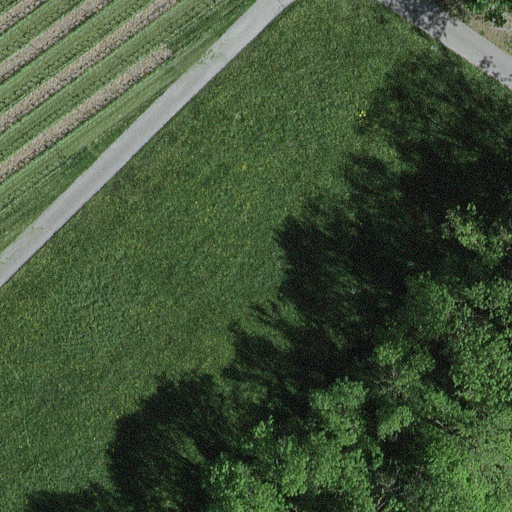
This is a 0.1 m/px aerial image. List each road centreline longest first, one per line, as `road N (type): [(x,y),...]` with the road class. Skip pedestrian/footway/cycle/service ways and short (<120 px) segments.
road 1 (track): [(268,0),(0,268)]
road 2 (track): [(511,74),(398,0)]
